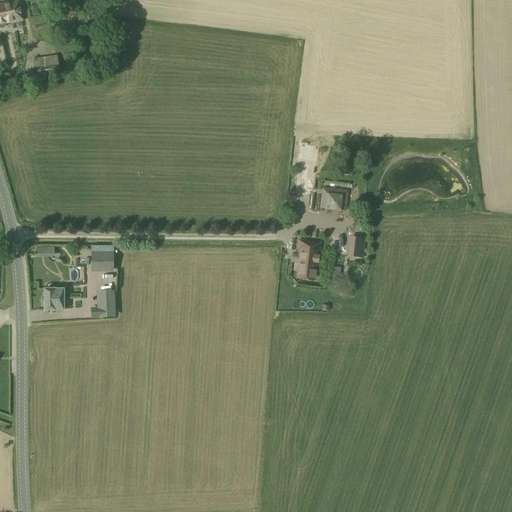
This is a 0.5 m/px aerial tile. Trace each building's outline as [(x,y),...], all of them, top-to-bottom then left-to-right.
[(6,24),(6,23),(22,20),(18,0),(0,4),(0,28),(2,29),(3,28),(4,28),(5,27),(6,25),(6,24)] [(36,58),(38,77),(59,75),(57,56),(36,58)] [(344,212),(345,197),(323,195),(321,209),(344,212)] [(351,238),(349,258),(361,260),(363,240),(351,238)] [(321,273),(314,273),(317,252),(319,252),(320,243),(299,240),(297,250),(299,250),(296,278),(314,280),(320,281),(321,273)] [(54,247),(36,247),(36,257),(54,257),(54,247)] [(113,272),(113,252),(91,252),(91,272),(113,272)] [(44,289),(44,299),(42,300),(42,305),(44,306),(44,310),(54,310),(54,309),(61,309),(62,290),(54,290),(54,289),(44,289)]
